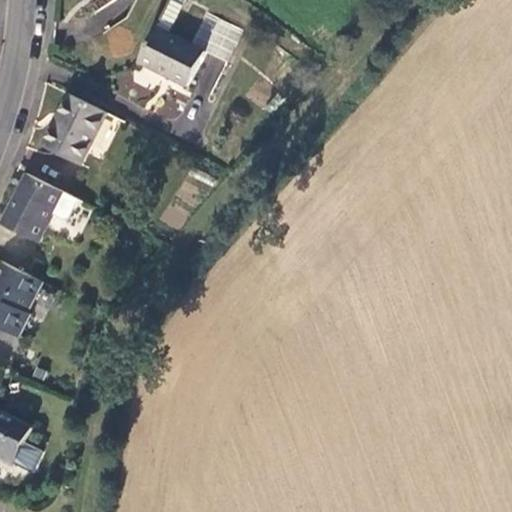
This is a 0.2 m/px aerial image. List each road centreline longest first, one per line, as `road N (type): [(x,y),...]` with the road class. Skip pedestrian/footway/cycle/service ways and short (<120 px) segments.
road 1 (track): [(83,511),(95,403),(112,339),(417,0)]
road 2 (residential): [(27,0),(20,67),(0,134)]
